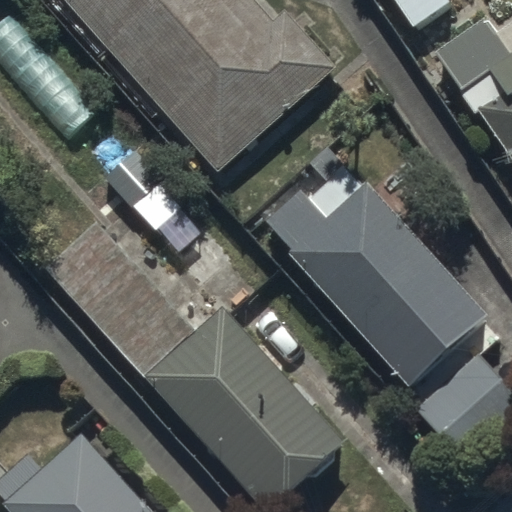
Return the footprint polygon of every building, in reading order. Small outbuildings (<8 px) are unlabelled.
[(66,0),(221,174),(339,71),(287,12),(276,22),(256,0),(66,0)] [(455,7),(449,0),(378,0),(406,40),(455,7)] [(511,28),(498,37),(495,33),(487,19),(439,55),(480,117),(485,114),(511,156),(511,28)] [(189,211),(146,162),(116,188),(159,237),(189,211)] [(267,227),(417,395),(478,464),(511,434),(511,392),(472,347),(495,327),(372,188),(368,192),(348,170),(313,201),(307,193),(267,227)] [(201,335),(100,226),(48,274),(266,511),(279,511),(352,445),(228,310),(201,335)] [(151,511),(84,438),(46,472),(31,456),(0,484),(0,499),(11,511),(151,511)]
